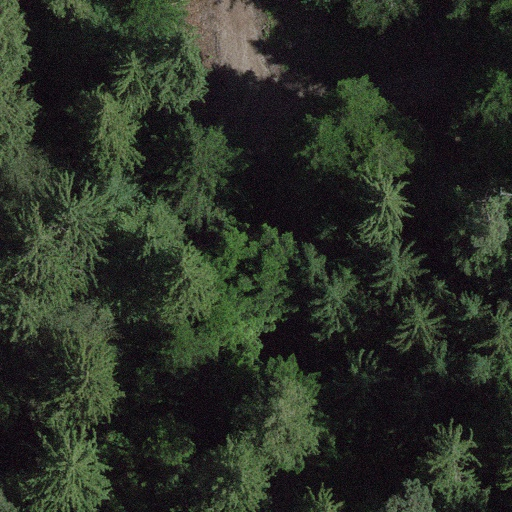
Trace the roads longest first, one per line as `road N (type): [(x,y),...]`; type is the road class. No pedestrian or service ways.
road 1 (track): [(253,148),(316,511)]
road 2 (track): [(231,0),(253,148)]
